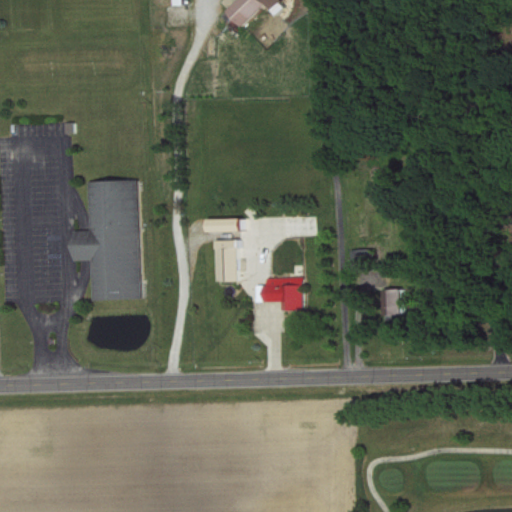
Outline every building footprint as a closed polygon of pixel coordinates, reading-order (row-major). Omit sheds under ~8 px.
[(238,0),(229,9),(245,25),(268,2),(280,14),(288,6),(283,1),(285,0),(238,0)] [(69,121),(69,131),(77,131),(76,120),(69,121)] [(78,229),(79,258),(88,258),(95,258),(96,298),(145,296),(140,178),(92,180),(94,229),(87,229),(78,229)] [(247,217),(248,229),(213,230),(213,217),(247,217)] [(242,279),(221,279),(220,239),(241,238),(242,279)] [(354,248),(355,269),(374,268),(373,247),(354,248)] [(307,276),(306,309),(285,308),(285,300),(260,299),(260,283),(270,284),(270,275),(307,276)] [(389,288),(407,287),(407,322),(389,323),(389,288)]
